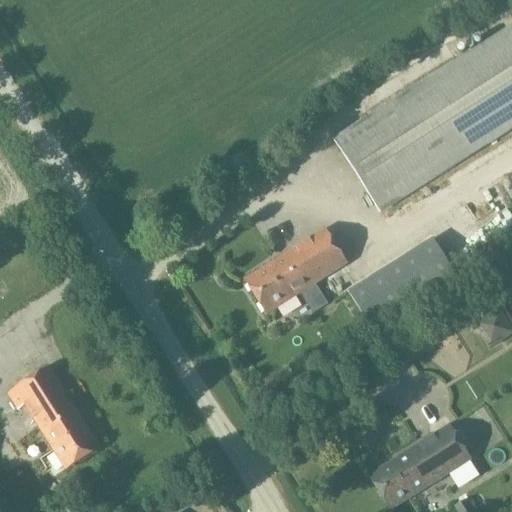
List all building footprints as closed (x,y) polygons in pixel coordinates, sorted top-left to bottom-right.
[(379,215),(431,182),(511,130),(511,24),(332,140),(379,215)] [(279,169),(291,162),(285,153),(273,161),(279,169)] [(265,316),(345,265),(324,231),(244,282),(265,316)] [(432,240),(348,294),(369,328),(454,274),(432,240)] [(487,351),(511,336),(511,332),(498,309),(472,325),(487,351)] [(24,406),(65,470),(98,449),(48,369),(14,390),(14,391),(8,395),(17,410),(24,406)] [(388,511),(469,462),(448,428),(367,477),(388,511)] [(478,511),(470,498),(452,509),(454,511),(478,511)]
